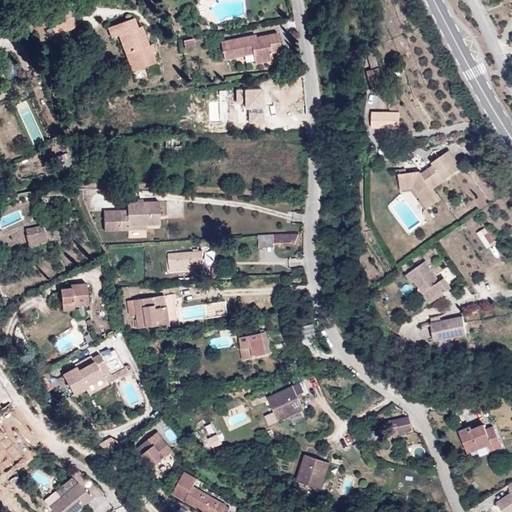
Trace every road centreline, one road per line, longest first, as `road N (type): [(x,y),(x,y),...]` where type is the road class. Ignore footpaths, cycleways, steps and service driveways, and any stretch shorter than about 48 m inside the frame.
road 1 (residential): [(459,511),(423,423),(352,362),(325,320),(312,264),(310,66),(296,0)]
road 2 (residential): [(0,373),(44,434),(109,461),(156,511)]
road 3 (primary): [(435,0),(511,136)]
